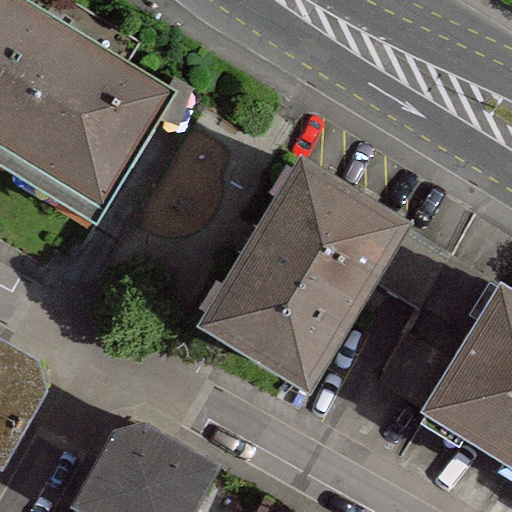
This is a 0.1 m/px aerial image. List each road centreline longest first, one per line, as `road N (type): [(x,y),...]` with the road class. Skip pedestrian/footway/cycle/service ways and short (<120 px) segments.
road 1 (residential): [(102,351),(396,511)]
road 2 (primary): [(363,33),(511,176)]
road 3 (residential): [(10,511),(102,351)]
road 4 (primary): [(511,79),(363,33)]
